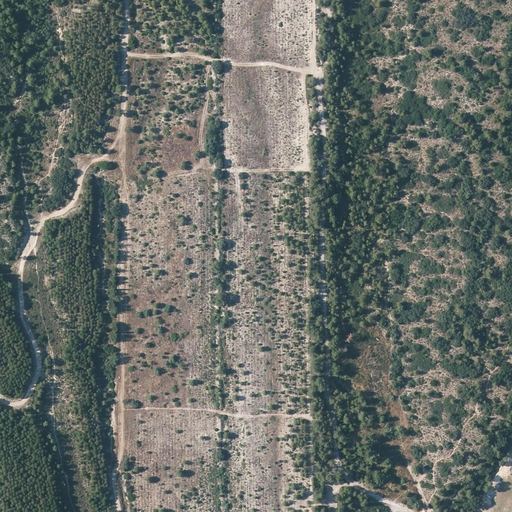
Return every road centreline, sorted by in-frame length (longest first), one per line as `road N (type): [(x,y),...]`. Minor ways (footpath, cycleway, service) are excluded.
road 1 (track): [(335,487),(322,76),(223,59),(123,54)]
road 2 (track): [(123,54),(122,161),(86,163),(71,205),(32,230),(18,285),(36,377),(25,400),(12,405),(0,398)]
road 3 (track): [(117,511),(122,161)]
road 4 (track): [(429,511),(384,398),(372,404),(391,447)]
